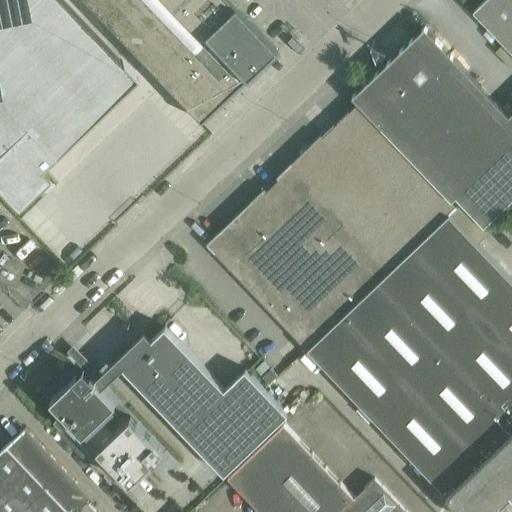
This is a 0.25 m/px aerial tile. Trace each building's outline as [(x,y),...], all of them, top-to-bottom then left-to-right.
[(65,0),(0,0),(0,182),(16,199),(29,187),(30,188),(31,189),(32,187),(47,173),(39,164),(135,72),(65,0)] [(84,0),(198,119),(273,48),(227,0),(84,0)] [(511,0),(483,0),(474,9),(511,48),(511,0)] [(455,194),(483,223),(511,195),(511,110),(509,114),(425,25),(352,94),(359,101),(358,101),(451,198),(455,194)] [(323,363),(358,329),(393,296),(428,263),(465,228),(450,212),(457,205),(450,198),(451,198),(358,101),(322,135),(321,134),(278,175),(279,176),(278,177),(266,189),(265,187),(207,242),(308,348),(309,347),(323,363)] [(511,277),(465,228),(428,263),(511,351),(511,277)] [(511,351),(428,263),(393,296),(511,420),(511,351)] [(511,420),(393,296),(358,329),(511,490),(511,420)] [(102,371),(101,372),(108,379),(123,365),(225,473),(288,412),(266,388),(247,369),(246,367),(225,387),(165,325),(153,337),(146,329),(142,333),(120,354),(102,371)] [(501,500),(511,490),(358,329),(323,363),(465,511),(489,511),(502,500),(501,500)] [(76,374),(51,398),(61,409),(57,413),(65,421),(115,474),(119,470),(129,481),(163,450),(130,416),(114,431),(100,416),(116,401),(102,385),(108,379),(101,372),(95,378),(91,374),(84,367),(76,374)] [(408,511),(375,476),(355,495),(285,422),(228,475),(263,511),(408,511)] [(0,511),(77,511),(86,503),(93,497),(25,426),(0,450),(0,511)]
